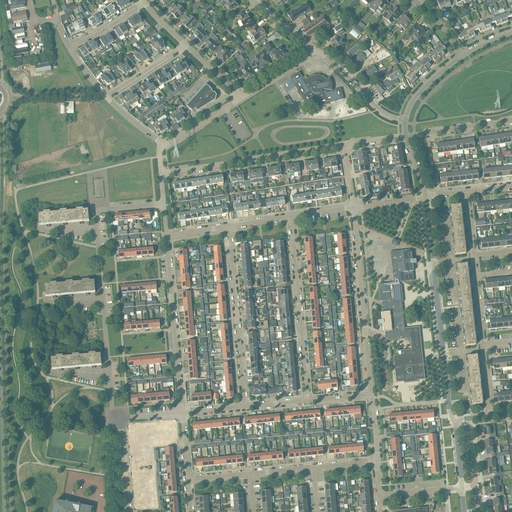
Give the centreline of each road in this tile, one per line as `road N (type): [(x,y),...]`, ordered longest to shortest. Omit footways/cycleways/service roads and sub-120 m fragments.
road 1 (residential): [(455,420),(426,196)]
road 2 (residential): [(369,394),(353,207)]
road 3 (residential): [(160,174),(343,145)]
road 4 (residential): [(306,400),(290,217)]
road 5 (residential): [(243,407),(229,226)]
road 6 (residential): [(181,413),(166,236)]
